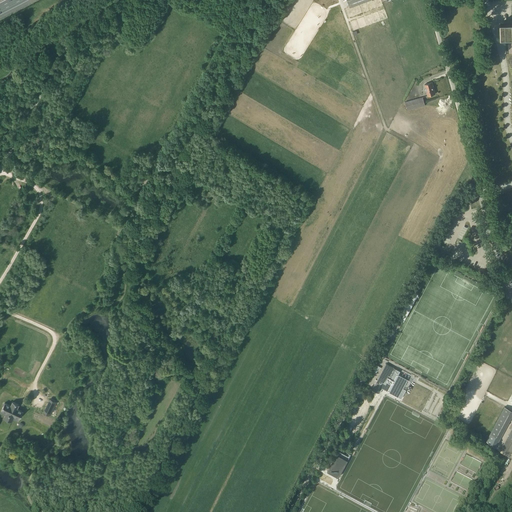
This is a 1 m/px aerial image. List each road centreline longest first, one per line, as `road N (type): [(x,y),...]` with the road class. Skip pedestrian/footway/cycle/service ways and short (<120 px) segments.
road 1 (unclassified): [(290,511),(458,198),(480,191)]
road 2 (unclassified): [(0,168),(67,44),(128,0)]
road 3 (unclassified): [(480,191),(429,0)]
road 4 (track): [(24,407),(35,406),(35,382),(54,341),(0,308)]
road 5 (track): [(121,230),(0,168)]
